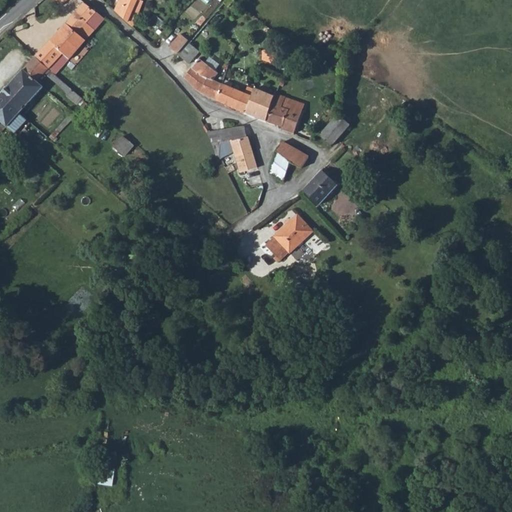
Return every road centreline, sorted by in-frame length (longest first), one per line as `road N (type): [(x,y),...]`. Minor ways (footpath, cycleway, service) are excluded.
road 1 (residential): [(265,130),(206,106),(97,0)]
road 2 (residential): [(268,207),(323,154),(265,130)]
